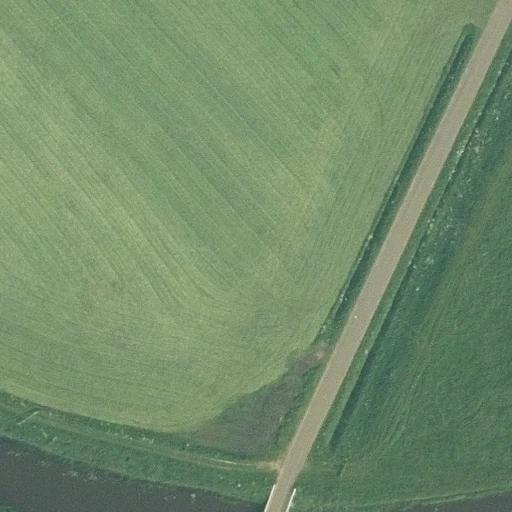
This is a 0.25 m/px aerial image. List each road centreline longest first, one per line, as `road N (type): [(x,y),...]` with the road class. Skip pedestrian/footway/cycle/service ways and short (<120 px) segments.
road 1 (tertiary): [(272,511),(506,0)]
road 2 (track): [(288,471),(173,457),(0,403)]
